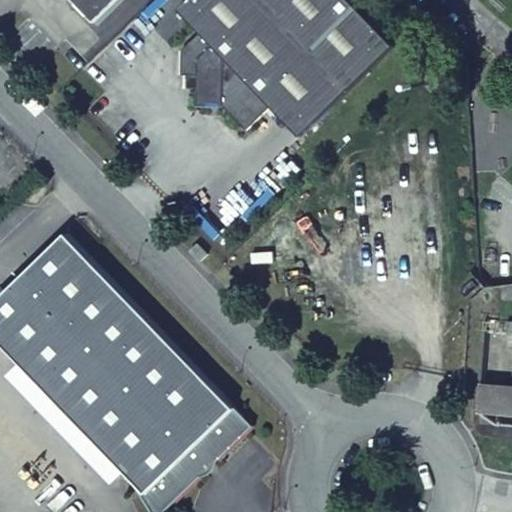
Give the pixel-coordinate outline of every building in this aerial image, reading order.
[(70,0),(94,23),(117,0),(70,0)] [(351,0),(191,0),(181,10),(203,33),(183,52),(183,76),(188,76),(199,76),(199,89),(198,107),(223,108),(248,132),(273,108),(302,138),(397,47),(351,0)] [(199,76),(188,76),(188,89),(199,89),(199,76)] [(0,297),(0,338),(127,470),(153,511),(165,511),(255,425),(68,232),(0,297)] [(202,261),(210,254),(200,243),(192,251),(202,261)] [(511,415),(511,387),(483,385),(480,413),(511,415)]
